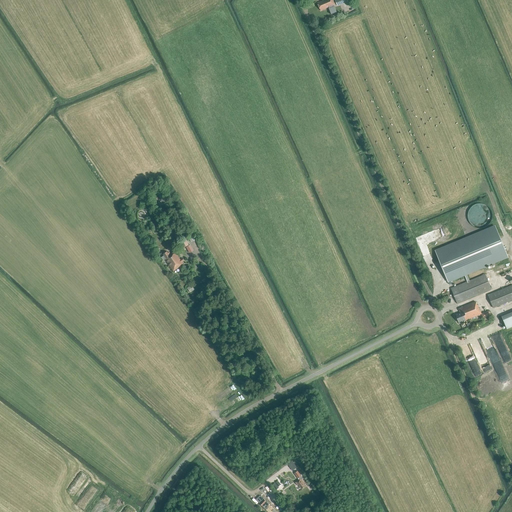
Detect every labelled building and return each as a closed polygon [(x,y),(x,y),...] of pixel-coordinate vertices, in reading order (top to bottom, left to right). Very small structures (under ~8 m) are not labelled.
[(335,5),(332,0),(324,0),(323,1),(319,3),(319,2),(317,3),(321,11),(329,8),(329,9),(331,15),(336,12),(334,7),(333,6),(335,5)] [(164,205),(169,202),(164,193),(159,195),(162,200),(158,202),(160,206),(163,204),(164,205)] [(470,209),(469,210),(468,212),(468,214),(468,217),(468,219),(469,221),(470,223),(472,225),(474,227),(476,228),(479,228),(482,228),(485,227),(488,225),(489,224),(491,222),(492,220),(492,218),(493,216),(492,214),(492,211),(491,209),(489,207),(488,206),(486,205),(484,204),(481,203),(479,203),(477,204),(475,204),(473,206),(471,207),(470,209)] [(467,282),(469,281),(466,274),(508,257),(504,249),(506,249),(505,246),(503,247),(495,227),(435,251),(448,282),(464,275),(467,282)] [(170,257),(167,252),(163,255),(164,256),(162,258),(163,260),(165,259),(173,271),(183,264),(182,262),(184,260),(182,258),(180,260),(175,253),(170,257)] [(457,303),(491,289),(485,274),(469,281),(467,282),(451,288),(457,303)] [(493,308),(511,300),(511,285),(488,295),(493,308)] [(481,314),(477,305),(475,302),(459,308),(461,313),(455,315),(458,322),(465,320),(481,314)] [(507,330),(511,327),(511,313),(502,317),(507,330)] [(511,360),(508,349),(500,352),(504,363),(511,360)] [(464,357),(466,356),(475,377),(482,374),(477,362),(474,363),(473,359),(470,361),(468,355),(472,354),(471,350),(462,353),(464,357)] [(486,357),(479,361),(484,372),(492,369),(486,357)] [(301,476),(298,478),(299,480),(295,483),(297,485),(298,485),(301,489),(305,486),(304,485),(305,485),(301,480),(303,479),(301,476)] [(287,485),(291,482),(288,478),(284,481),(285,482),(283,484),(285,487),(287,485)] [(259,504),(263,499),(259,495),(255,499),(259,504)] [(75,511),(84,511),(85,511),(70,497),(65,502),(75,511)] [(263,499),(259,504),(262,506),(265,508),(264,508),(267,511),(276,511),(273,509),(274,509),(267,502),(266,502),(264,499),(263,499)]
